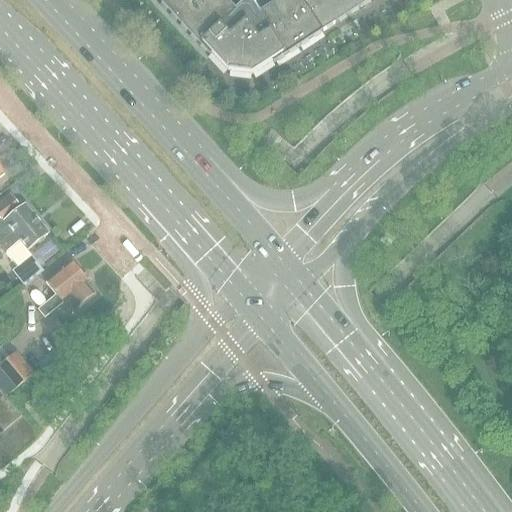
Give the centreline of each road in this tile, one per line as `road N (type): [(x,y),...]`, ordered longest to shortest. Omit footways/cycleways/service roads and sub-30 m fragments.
road 1 (primary): [(0,21),(149,188)]
road 2 (tertiary): [(511,65),(373,153),(334,194)]
road 3 (primary): [(194,162),(45,0)]
road 4 (residential): [(144,246),(0,91)]
road 5 (tertiary): [(378,383),(362,325),(341,296),(340,272),(382,193)]
road 6 (tertiary): [(165,422),(195,421),(234,386),(261,382),(306,391),(352,417)]
road 7 (tertiary): [(183,354),(51,511)]
road 8 (tertiary): [(149,188),(160,238),(200,298),(183,354)]
road 9 (primary): [(477,511),(378,383)]
road 10 (tertiary): [(382,193),(511,104)]
road 11 (tertiary): [(334,194),(271,199),(194,162)]
road 12 (tertiary): [(165,422),(263,315)]
road 13 (primary): [(149,188),(244,293)]
road 14 (primary): [(263,315),(352,417)]
road 15 (primary): [(378,383),(298,275)]
road 16 (primary): [(279,255),(194,162)]
